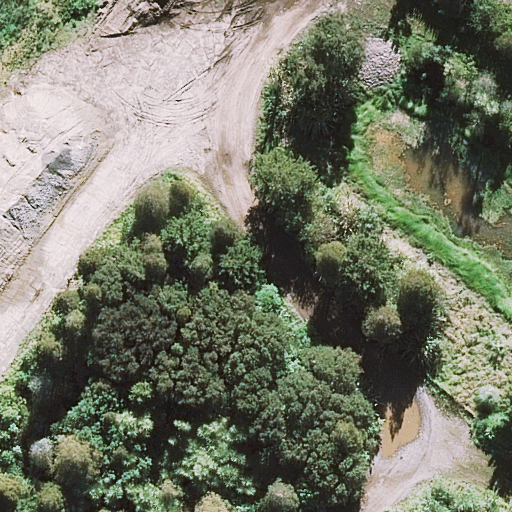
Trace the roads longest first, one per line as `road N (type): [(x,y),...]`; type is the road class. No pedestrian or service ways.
road 1 (track): [(300,0),(248,68),(229,140),(231,189),(277,250),(511,471)]
road 2 (track): [(211,0),(229,140)]
road 3 (track): [(511,72),(402,0)]
road 4 (track): [(368,511),(458,420)]
